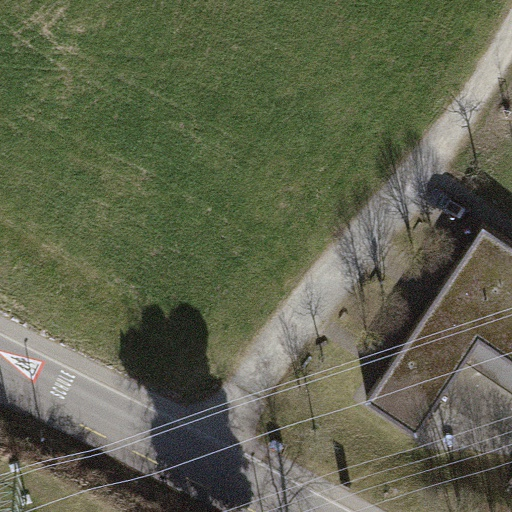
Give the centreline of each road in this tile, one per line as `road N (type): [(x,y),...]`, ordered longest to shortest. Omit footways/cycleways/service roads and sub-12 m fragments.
road 1 (track): [(511,54),(491,97),(223,447)]
road 2 (tertiary): [(336,511),(223,447),(0,343)]
